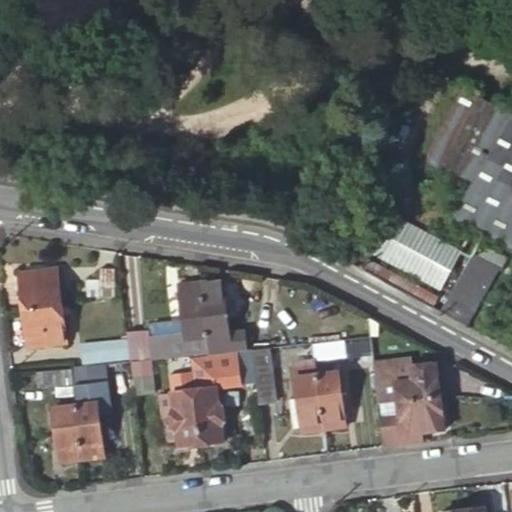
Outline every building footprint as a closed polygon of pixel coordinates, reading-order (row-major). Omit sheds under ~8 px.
[(511,105),(465,80),(462,86),(424,155),(416,169),(435,179),(444,185),(450,191),(454,197),(455,203),(456,208),(455,216),(453,223),(511,256),(511,105)] [(440,292),(464,248),(394,210),(370,254),(440,292)] [(503,267),(473,251),(447,302),(477,318),(503,267)] [(98,302),(115,300),(113,282),(112,268),(96,268),(96,279),(84,280),(84,298),(98,298),(98,302)] [(17,273),(21,311),(60,305),(57,286),(56,285),(54,270),(40,271),(39,270),(17,273)] [(206,338),(208,355),(245,351),(243,330),(227,331),(222,282),(201,284),(206,338)] [(184,341),(206,338),(201,284),(178,286),(184,341)] [(60,305),(21,311),(26,349),(64,344),(60,305)] [(147,331),(124,332),(127,363),(148,361),(147,331)] [(125,361),(123,343),(79,349),(81,366),(125,361)] [(313,347),(315,360),(349,356),(348,344),(341,345),(341,343),(313,347)] [(258,388),(259,404),(276,402),(269,349),(253,350),(254,356),(258,388)] [(258,388),(254,356),(235,358),(240,390),(258,388)] [(372,364),(377,407),(383,406),(398,404),(441,398),(436,365),(413,368),(412,360),(372,363),(372,364)] [(148,361),(127,363),(132,392),(151,390),(148,361)] [(326,375),(337,374),(336,364),(325,365),(326,375)] [(301,434),(324,431),(317,377),(314,377),(314,365),(293,368),(301,434)] [(94,366),(69,369),(70,371),(74,406),(96,403),(99,403),(94,366)] [(51,408),(74,406),(70,371),(53,372),(54,384),(62,384),(64,397),(50,399),(51,408)] [(54,384),(53,372),(35,374),(36,386),(54,384)] [(339,374),(337,374),(326,375),(317,377),(324,431),(347,428),(339,374)] [(191,391),(190,380),(174,381),(176,393),(191,391)] [(213,388),(191,391),(200,446),(220,444),(213,388)] [(200,446),(191,391),(176,393),(168,394),(170,409),(175,442),(176,450),(200,446)] [(170,409),(168,394),(158,395),(160,410),(170,409)] [(380,433),(382,449),(419,445),(418,436),(445,432),(441,398),(398,404),(401,430),(380,433)] [(81,460),(103,458),(96,403),(74,406),(81,460)] [(383,406),(377,407),(380,433),(401,430),(398,404),(383,406)] [(58,463),(81,460),(74,406),(51,408),(58,463)] [(166,443),(175,442),(170,409),(160,410),(166,443)]
